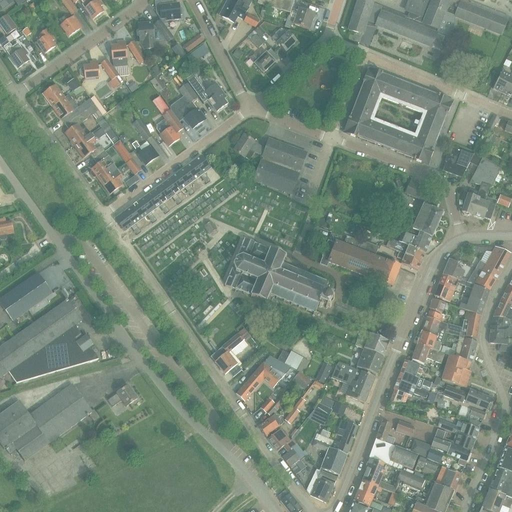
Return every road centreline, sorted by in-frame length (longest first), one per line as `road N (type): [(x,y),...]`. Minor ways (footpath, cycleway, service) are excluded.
road 1 (tertiary): [(251,479),(152,374),(0,162)]
road 2 (residential): [(311,511),(106,217)]
road 3 (residential): [(460,239),(434,264),(330,511)]
road 4 (tertiary): [(464,511),(503,416),(482,335),(511,265)]
road 5 (residential): [(511,115),(367,57),(337,142)]
road 6 (residential): [(106,217),(248,108)]
road 7 (residential): [(337,142),(439,179),(460,239)]
road 8 (residential): [(17,94),(143,0)]
road 9 (residential): [(106,217),(17,94)]
road 10 (residential): [(248,108),(326,38),(338,0)]
road 11 (residential): [(293,256),(337,142)]
road 12 (residential): [(248,108),(192,0)]
